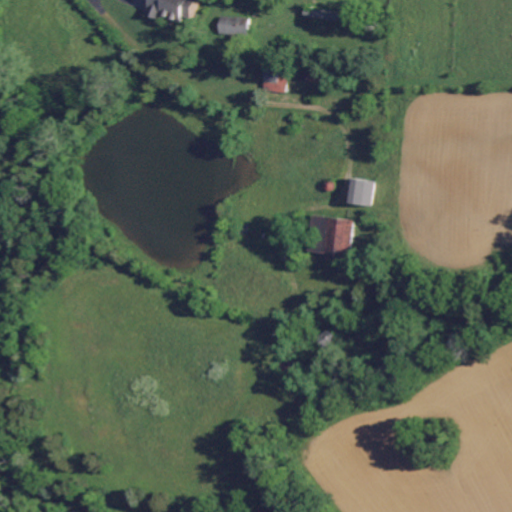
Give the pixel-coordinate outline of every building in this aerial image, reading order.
[(154,0),(150,14),(165,19),(166,15),(190,24),(199,0),(154,0)] [(250,17),(222,17),(221,34),(250,35),(250,17)] [(287,93),(288,70),(267,69),(266,92),(287,93)] [(376,180),(352,178),(349,202),(373,205),(376,180)] [(356,220),(315,214),(310,251),(334,254),(333,261),(350,263),(356,220)]
